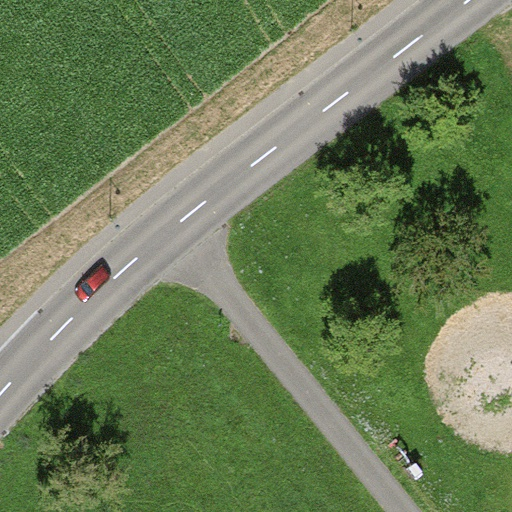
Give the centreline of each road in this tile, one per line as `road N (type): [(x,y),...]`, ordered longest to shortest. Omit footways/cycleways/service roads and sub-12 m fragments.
road 1 (tertiary): [(0,396),(174,229),(471,0)]
road 2 (track): [(174,229),(404,511)]
